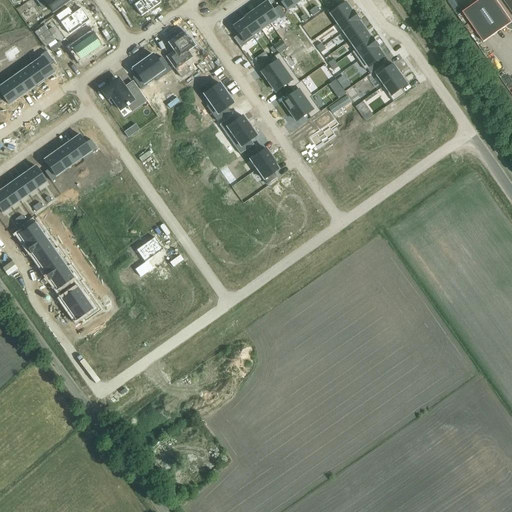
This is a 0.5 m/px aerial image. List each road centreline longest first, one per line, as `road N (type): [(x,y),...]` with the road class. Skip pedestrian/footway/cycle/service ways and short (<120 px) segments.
road 1 (residential): [(0,235),(100,392),(228,303)]
road 2 (unclassified): [(163,511),(0,288)]
road 3 (residential): [(89,106),(228,303)]
road 4 (residential): [(201,28),(341,224)]
road 5 (residential): [(469,134),(408,44),(364,0)]
road 6 (residential): [(341,224),(469,134)]
road 7 (residential): [(228,303),(341,224)]
